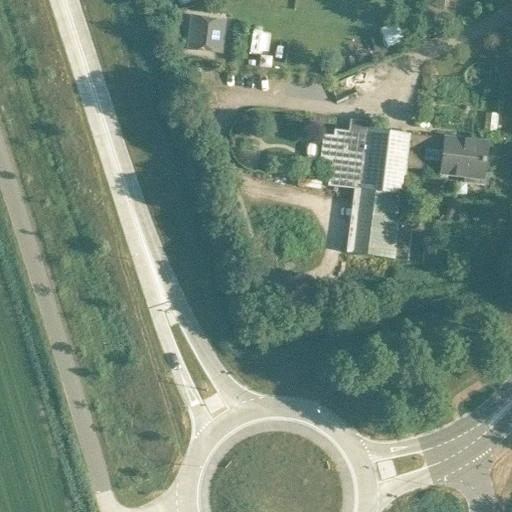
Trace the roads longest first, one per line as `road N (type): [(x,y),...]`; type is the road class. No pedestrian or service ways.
road 1 (unclassified): [(107,511),(0,158)]
road 2 (secondary): [(120,175),(202,440)]
road 3 (secondary): [(254,409),(227,387),(196,337),(120,175)]
road 4 (secondary): [(120,175),(63,0)]
road 5 (tertiary): [(511,384),(460,427),(356,457)]
road 6 (secondary): [(356,457),(313,416),(254,409)]
